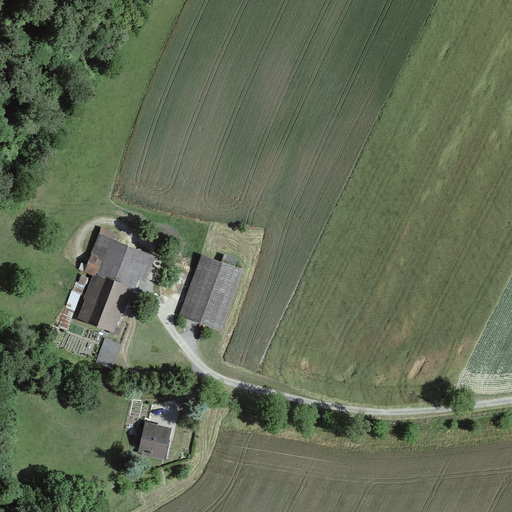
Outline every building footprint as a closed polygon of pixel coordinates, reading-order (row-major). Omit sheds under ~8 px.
[(148,253),(98,233),(82,272),(95,277),(79,314),(117,330),(148,253)] [(244,267),(200,251),(178,311),(222,327),(244,267)] [(64,313),(71,316),(77,303),(69,299),(64,313)] [(98,355),(115,361),(122,341),(106,335),(98,355)] [(171,423),(144,417),(137,449),(164,455),(171,423)]
